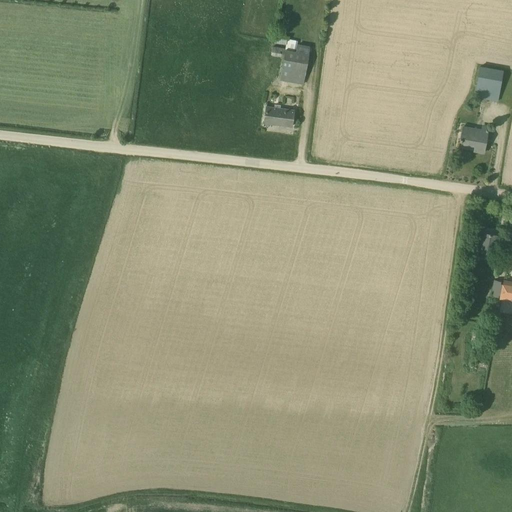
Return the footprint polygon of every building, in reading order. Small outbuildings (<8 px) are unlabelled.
[(303,85),(310,47),(297,45),(298,41),(275,37),(271,56),(284,58),(280,80),(303,85)] [(498,102),(503,71),(479,66),(474,97),(498,102)] [(291,127),(293,110),(267,107),(264,123),(291,127)] [(484,153),(488,128),(483,127),(482,131),(463,127),(459,148),(461,149),(484,153)] [(494,254),(497,236),(483,233),(481,239),(479,239),(476,257),(484,259),(485,252),(494,254)] [(494,280),(492,290),(494,290),(492,296),(499,297),(499,295),(500,296),(502,284),(501,283),(501,281),(494,280)] [(511,282),(503,281),(500,298),(511,300),(511,282)]
